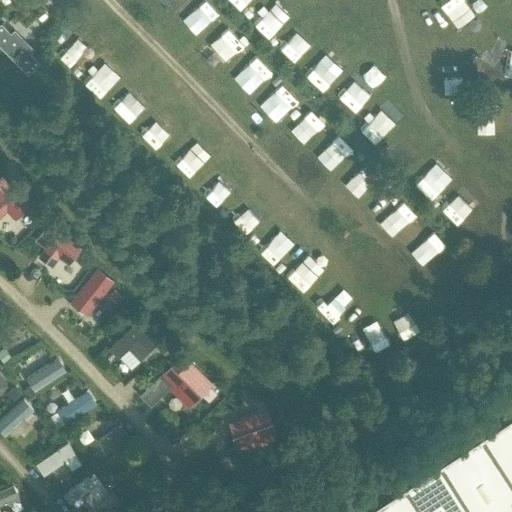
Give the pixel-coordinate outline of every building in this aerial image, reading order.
[(1,23),(0,24),(0,46),(27,73),(39,62),(1,23)] [(511,413),(480,435),(511,482),(511,413)] [(511,511),(511,482),(480,435),(440,461),(472,511),(511,511)] [(229,456),(218,460),(222,471),(233,468),(229,456)] [(472,511),(440,461),(406,483),(424,511),(472,511)] [(424,511),(406,483),(361,511),(424,511)]
